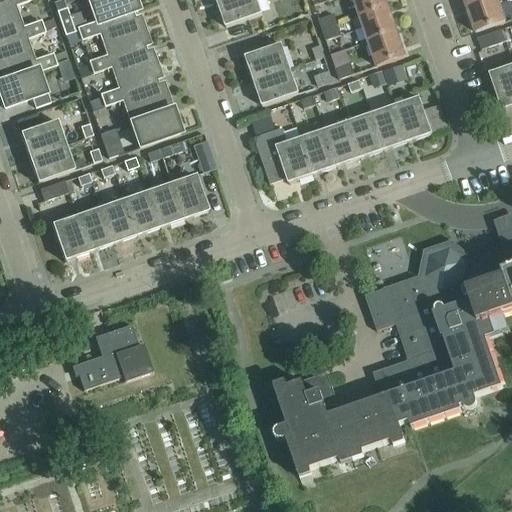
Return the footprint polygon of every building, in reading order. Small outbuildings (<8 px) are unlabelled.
[(0,0),(0,10),(13,6),(14,8),(32,2),(31,0),(0,0)] [(133,14),(134,15),(138,13),(133,0),(96,0),(88,3),(96,24),(97,26),(133,14)] [(257,0),(232,0),(219,5),(227,28),(263,16),(257,0)] [(385,0),(354,0),(360,18),(388,8),(385,0)] [(497,0),(484,0),(467,6),(476,33),(506,23),(497,0)] [(54,4),(65,37),(75,34),(63,1),(54,4)] [(0,10),(0,47),(25,39),(26,41),(44,35),(43,32),(55,28),(53,20),(41,25),(40,23),(21,29),(14,8),(13,6),(0,10)] [(388,8),(360,18),(369,43),(397,33),(388,8)] [(97,26),(96,24),(77,30),(81,43),(100,36),(107,57),(108,60),(145,47),(145,48),(150,46),(141,19),(136,20),(134,15),(133,14),(97,26)] [(318,21),(322,32),(338,27),(334,16),(318,21)] [(341,37),(338,27),(322,32),(326,43),(341,37)] [(478,40),(482,52),(506,43),(502,31),(478,40)] [(289,58),(308,53),(303,33),(284,38),(289,58)] [(397,33),(369,43),(377,68),(406,58),(397,33)] [(0,85),(37,73),(37,75),(56,68),(55,66),(52,58),(52,56),(33,63),(26,41),(25,39),(0,47),(0,85)] [(108,60),(107,57),(89,64),(93,76),(112,70),(119,91),(120,93),(157,80),(157,81),(162,79),(152,52),(147,53),(145,48),(145,47),(108,60)] [(255,84),(292,71),(283,47),(246,60),(255,84)] [(312,50),(316,62),(324,59),(320,47),(312,50)] [(52,58),(55,66),(58,65),(67,62),(64,53),(52,58)] [(351,66),(335,71),(339,82),(355,77),(351,66)] [(396,69),(384,73),(387,81),(389,87),(407,81),(403,67),(396,69)] [(499,107),(501,106),(503,112),(511,108),(511,67),(490,75),(500,103),(498,104),(499,107)] [(292,71),(255,84),(263,107),(300,95),(292,71)] [(0,85),(0,99),(4,110),(45,96),(37,75),(37,73),(0,85)] [(333,84),(330,74),(315,79),(318,89),(333,84)] [(131,126),(173,112),(164,85),(159,87),(157,81),(157,80),(120,93),(119,91),(100,97),(105,109),(123,103),(131,126)] [(362,90),(359,82),(348,86),(350,94),(362,90)] [(336,90),(322,95),(326,105),(340,100),(336,90)] [(313,107),(310,99),(298,103),(301,111),(313,107)] [(396,108),(409,145),(432,136),(420,100),(396,108)] [(409,145),(396,108),(372,116),(385,153),(409,145)] [(140,150),(181,135),(173,113),(173,112),(131,126),(140,150)] [(372,116),(349,124),(361,161),(385,153),(372,116)] [(29,160),(65,147),(57,123),(20,136),(29,160)] [(325,133),(337,169),(361,161),(349,124),(325,133)] [(84,141),(92,138),(89,126),(80,129),(84,141)] [(314,177),(301,141),(287,146),(282,131),(255,140),(271,186),(288,180),(290,186),(314,177)] [(337,169),(325,133),(301,141),(314,177),(337,169)] [(108,161),(118,157),(109,134),(100,137),(108,161)] [(162,159),(175,155),(184,151),(186,156),(193,153),(200,174),(216,169),(212,158),(204,134),(172,146),(160,150),(162,159)] [(65,147),(29,160),(37,184),(73,171),(65,147)] [(101,162),(97,151),(89,154),(92,165),(101,162)] [(146,155),(149,164),(161,160),(158,151),(146,155)] [(134,159),(117,165),(122,177),(135,172),(139,183),(143,182),(137,167),(134,159)] [(111,167),(100,171),(102,179),(114,175),(111,167)] [(88,175),(77,179),(79,187),(91,183),(88,175)] [(171,185),(184,222),(208,214),(195,177),(171,185)] [(68,195),(64,183),(40,192),(44,204),(68,195)] [(147,194),(160,230),(184,222),(171,185),(147,194)] [(124,202),(136,238),(160,230),(147,194),(124,202)] [(100,210),(112,247),(136,238),(124,202),(100,210)] [(76,218),(88,255),(112,247),(100,210),(76,218)] [(88,255),(76,218),(52,227),(64,263),(88,255)] [(473,260),(454,243),(453,242),(425,252),(418,279),(384,291),(365,297),(373,323),(377,334),(396,327),(401,342),(411,372),(377,383),(374,375),(373,375),(381,399),(388,397),(399,427),(400,427),(400,428),(410,424),(412,430),(453,416),(461,413),(457,402),(459,401),(471,397),(472,400),(481,397),(503,389),(486,339),(484,340),(479,325),(511,313),(511,234),(503,238),(508,255),(498,258),(496,252),(473,260)] [(100,311),(79,318),(83,331),(67,337),(67,338),(93,330),(95,338),(94,339),(101,358),(71,368),(75,379),(77,378),(82,393),(120,380),(119,377),(122,376),(124,384),(152,374),(143,345),(136,348),(135,346),(137,345),(131,327),(108,334),(100,311)] [(275,437),(275,438),(276,439),(276,440),(277,440),(277,441),(278,442),(279,442),(281,442),(282,442),(286,441),(299,479),(311,475),(310,472),(339,462),(340,465),(363,457),(362,454),(392,444),(393,447),(406,443),(400,428),(400,427),(399,427),(388,397),(381,399),(381,400),(328,418),(325,406),(337,402),(327,375),(288,389),(287,386),(284,387),(274,390),(287,427),(279,430),(277,431),(276,432),(276,433),(275,434),(275,435),(275,436),(275,437)]
